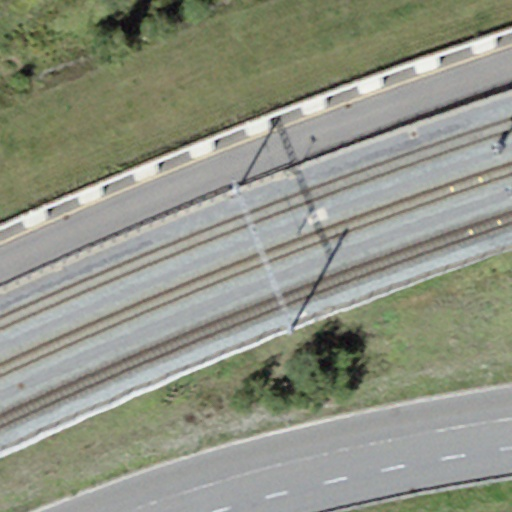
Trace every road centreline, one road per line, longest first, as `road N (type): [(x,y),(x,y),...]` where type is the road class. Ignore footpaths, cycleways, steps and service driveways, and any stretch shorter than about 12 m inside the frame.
road 1 (tertiary): [(108,511),(344,448),(511,423)]
road 2 (primary): [(511,419),(257,511)]
